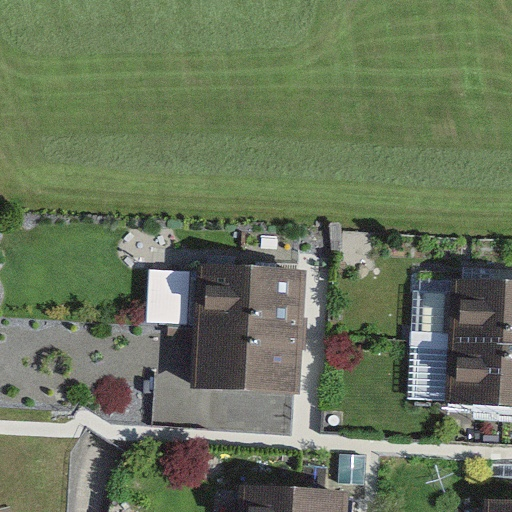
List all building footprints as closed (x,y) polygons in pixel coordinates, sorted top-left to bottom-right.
[(202,329),(296,336),(300,278),(162,268),(158,326),(202,329)] [(418,341),(511,346),(511,290),(422,285),(418,341)] [(292,395),(296,336),(202,329),(198,388),(292,395)] [(511,408),(511,346),(418,341),(415,402),(511,408)] [(246,511),(341,511),(342,497),(248,491),(246,511)]
